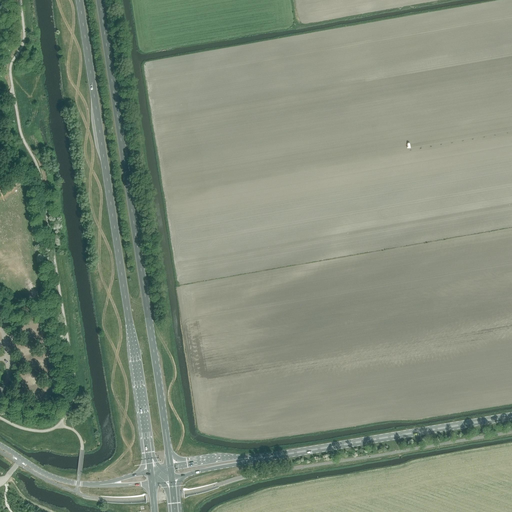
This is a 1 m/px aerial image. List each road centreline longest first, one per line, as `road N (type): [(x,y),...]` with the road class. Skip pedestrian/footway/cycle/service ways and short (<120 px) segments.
road 1 (primary): [(170,473),(99,0)]
road 2 (primary): [(79,0),(143,419)]
road 3 (tertiary): [(170,473),(511,416)]
